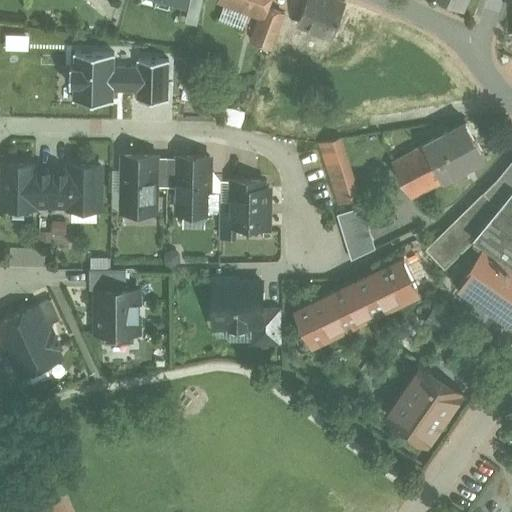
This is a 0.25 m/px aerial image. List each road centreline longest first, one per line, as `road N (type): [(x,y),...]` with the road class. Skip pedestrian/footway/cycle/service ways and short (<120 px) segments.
road 1 (residential): [(315,264),(299,194),(285,165),(267,154),(159,132),(24,125),(0,132)]
road 2 (residential): [(417,511),(511,378)]
